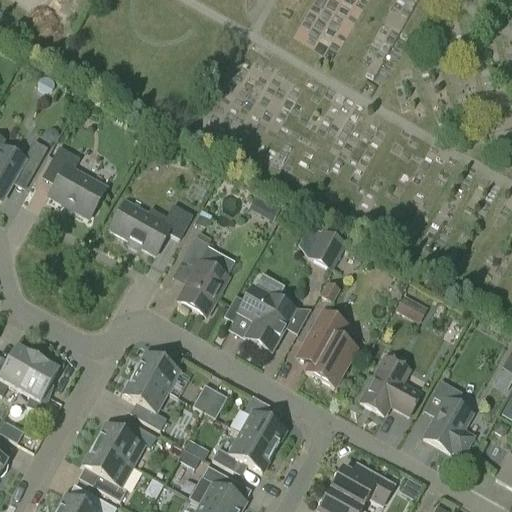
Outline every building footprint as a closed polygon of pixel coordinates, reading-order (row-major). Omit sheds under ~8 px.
[(0,204),(1,205),(20,170),(33,177),(46,153),(33,145),(23,164),(0,150),(3,145),(0,142),(0,204)] [(88,223),(105,193),(72,174),(79,163),(58,151),(40,182),(53,190),(48,200),(88,223)] [(146,218),(124,206),(108,234),(154,260),(166,238),(178,244),(191,221),(172,210),(165,222),(149,213),(146,218)] [(259,220),(271,227),(280,213),(267,206),(259,220)] [(203,232),(207,231),(211,224),(210,220),(200,214),(193,226),(203,232)] [(330,274),(344,249),(321,236),(307,261),(330,274)] [(205,321),(227,282),(199,266),(208,249),(194,241),(182,263),(195,270),(176,305),(205,321)] [(276,304),(283,291),(261,278),(253,292),(251,291),(243,306),(234,301),(227,313),(252,327),(243,342),(270,357),(294,315),(276,304)] [(332,307),(339,293),(326,286),(318,300),(332,307)] [(419,308),(402,299),(393,314),(410,323),(419,308)] [(333,392),(355,354),(346,349),(352,337),(345,333),(346,331),(321,317),(304,346),(317,353),(304,376),(333,392)] [(0,372),(0,400),(1,401),(7,390),(17,396),(36,363),(29,360),(30,358),(25,353),(18,351),(17,352),(15,351),(2,374),(0,372)] [(133,378),(166,397),(178,375),(145,357),(133,378)] [(420,399),(400,388),(409,374),(384,360),(377,374),(359,406),(383,420),(389,409),(408,420),(420,399)] [(17,396),(28,402),(25,411),(43,418),(53,390),(49,388),(57,375),(54,374),(55,372),(50,367),(42,364),(41,366),(36,363),(17,396)] [(154,417),(166,397),(133,378),(121,400),(143,412),(137,423),(159,435),(165,424),(154,417)] [(461,461),(472,441),(462,435),(471,418),(454,409),(461,397),(439,385),(422,416),(433,422),(422,442),(449,457),(450,455),(461,461)] [(203,417),(215,396),(203,389),(191,411),(203,417)] [(215,396),(203,417),(214,423),(226,402),(215,396)] [(240,438),(272,456),(285,435),(252,416),(240,438)] [(0,439),(16,448),(22,437),(1,425),(0,427),(0,439)] [(93,449),(126,468),(138,447),(149,453),(155,442),(134,430),(128,440),(105,428),(93,449)] [(260,478),(272,456),(240,438),(228,459),(217,453),(210,464),(232,476),(238,465),(260,478)] [(114,489),(126,468),(93,449),(81,471),(103,483),(97,494),(119,506),(125,495),(114,489)] [(173,492),(190,500),(208,458),(191,451),(173,492)] [(511,451),(495,483),(511,492),(511,451)] [(200,509),(204,511),(241,511),(245,506),(222,493),(228,483),(207,471),(188,504),(199,510),(200,509)] [(335,485),(329,495),(358,511),(360,511),(366,503),(381,511),(394,488),(373,477),(366,488),(341,474),(339,476),(335,477),(333,481),(335,485)] [(164,503),(172,491),(159,483),(151,496),(164,503)] [(358,511),(329,495),(324,504),(320,505),(317,509),(318,511),(358,511)] [(57,511),(113,511),(94,501),(88,511),(65,499),(57,511)]
